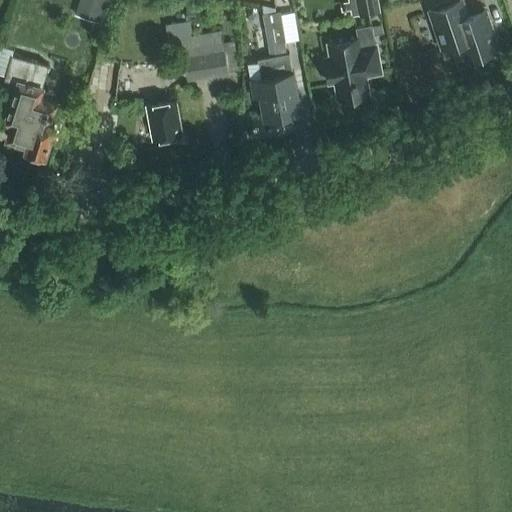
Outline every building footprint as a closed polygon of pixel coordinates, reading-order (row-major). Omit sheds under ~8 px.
[(106,0),(79,0),(75,13),(95,20),(99,21),(106,0)] [(197,0),(185,0),(186,19),(198,18),(197,0)] [(377,0),(357,0),(359,12),(370,10),(372,19),(380,17),(378,9),(379,8),(377,0)] [(467,15),(466,13),(461,0),(445,0),(434,4),(435,7),(430,9),(442,47),(452,44),(459,64),(472,60),(471,56),(497,47),(485,9),(467,15)] [(280,10),(267,12),(273,43),(286,41),(285,36),(281,16),(280,10)] [(376,42),(375,42),(374,35),(372,26),(372,23),(355,26),(357,36),(327,41),(330,55),(324,56),(328,81),(334,80),(337,97),(345,95),(345,98),(362,95),(362,92),(369,91),(366,74),(381,71),(376,42)] [(381,24),(372,26),(374,35),(383,34),(381,24)] [(188,77),(227,70),(221,29),(181,35),(188,77)] [(263,118),(301,111),(294,70),(293,70),(289,51),(283,52),(270,55),(258,57),(261,76),(250,78),(253,96),(259,95),(263,118)] [(45,154),(54,123),(48,122),(55,101),(39,96),(43,85),(42,85),(48,64),(12,53),(5,77),(18,81),(6,119),(12,121),(7,136),(28,142),(26,148),(45,154)] [(154,138),(181,133),(175,98),(147,103),(154,138)] [(34,260),(34,247),(10,247),(10,259),(22,259),(34,260)] [(33,268),(34,260),(22,259),(21,265),(21,267),(33,268)]
